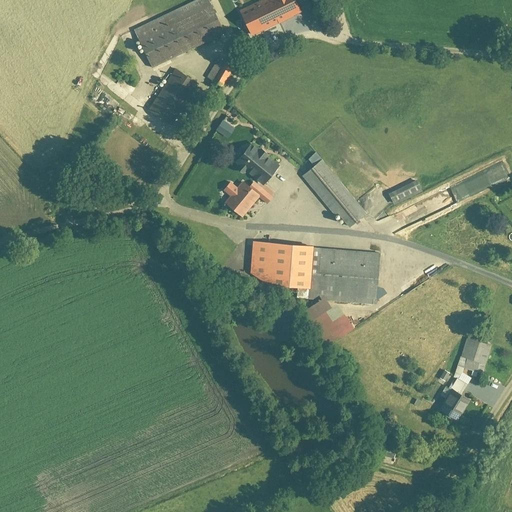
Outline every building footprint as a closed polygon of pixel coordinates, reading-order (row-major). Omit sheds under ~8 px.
[(199,0),(136,27),(152,66),(224,35),(209,0),(199,0)] [(298,0),(264,0),(241,10),(252,36),(304,13),(298,0)] [(207,82),(222,91),(235,69),(219,60),(207,82)] [(151,110),(171,124),(198,83),(178,70),(151,110)] [(250,144),(236,166),(266,185),(280,163),(250,144)] [(321,162),(303,178),(343,224),(360,209),(321,162)] [(228,203),(246,217),(265,193),(246,179),(241,186),(233,180),(225,190),(233,197),(228,203)] [(59,185),(57,203),(86,206),(88,188),(59,185)] [(377,305),(380,250),(254,242),(252,284),(305,288),(305,301),(377,305)] [(322,305),(297,317),(309,341),(334,329),(322,305)] [(466,341),(457,374),(481,381),(491,349),(466,341)] [(454,392),(445,417),(461,423),(470,398),(454,392)]
